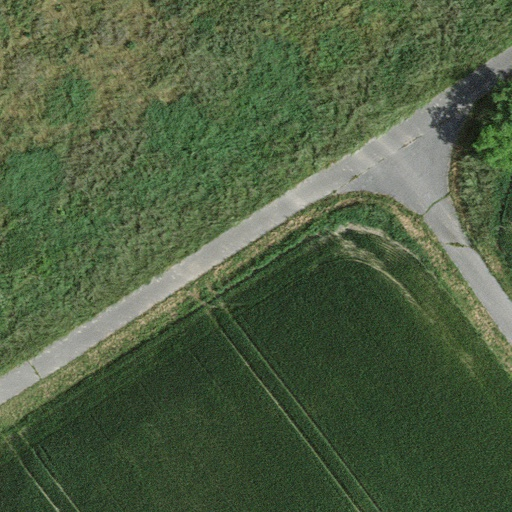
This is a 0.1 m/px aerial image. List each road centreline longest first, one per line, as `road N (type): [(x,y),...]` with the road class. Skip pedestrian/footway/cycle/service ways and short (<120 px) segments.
road 1 (track): [(0,389),(383,142)]
road 2 (track): [(511,319),(383,142),(511,57)]
